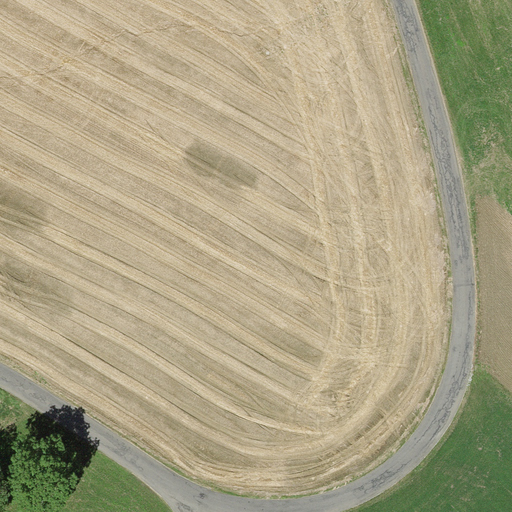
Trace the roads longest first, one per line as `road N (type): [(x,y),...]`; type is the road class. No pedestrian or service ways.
road 1 (unclassified): [(236,511),(318,506),(387,474),(438,413),(460,363),(456,231),(400,0)]
road 2 (unclassified): [(0,377),(115,447),(192,511)]
